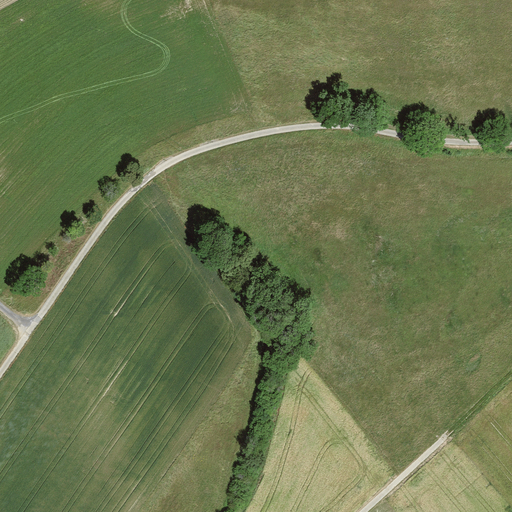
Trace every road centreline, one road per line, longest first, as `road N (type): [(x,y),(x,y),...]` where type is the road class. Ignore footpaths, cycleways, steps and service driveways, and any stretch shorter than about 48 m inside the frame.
road 1 (track): [(0,373),(112,212),(163,166),(208,147),(330,125),(452,143),(511,142)]
road 2 (track): [(511,376),(364,511)]
